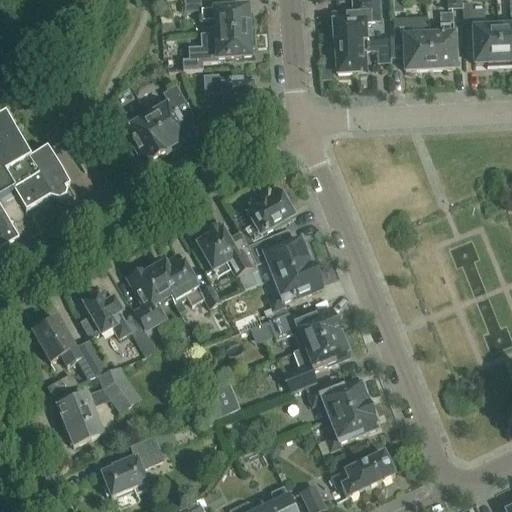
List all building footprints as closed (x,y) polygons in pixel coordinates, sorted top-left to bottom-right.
[(366,29),(370,28),(370,24),(380,23),(380,21),(378,0),(353,0),(352,0),(353,18),(353,19),(332,20),(332,23),(333,46),(335,46),(367,44),(366,29)] [(446,0),(447,12),(462,12),(462,7),(461,0),(446,0)] [(498,30),(500,70),(511,69),(511,66),(511,0),(509,0),(511,30),(498,30)] [(253,35),(252,18),(247,19),(247,10),(209,13),(208,1),(184,2),(185,14),(201,13),(201,24),(214,23),(215,37),(253,35)] [(487,71),(500,70),(498,30),(485,31),(484,13),(473,13),(472,6),(462,7),(462,12),(463,27),(473,26),(475,68),(487,67),(487,71)] [(440,39),(428,40),(430,74),(455,73),(452,17),(439,17),(440,29),(439,29),(440,39)] [(403,42),(404,75),(430,74),(428,40),(428,25),(397,27),(398,42),(403,42)] [(182,63),(183,75),(203,74),(203,67),(218,66),(217,62),(250,60),(250,52),(254,52),(253,35),(215,37),(200,38),(201,50),(188,51),(189,63),(182,63)] [(389,43),(367,44),(335,46),(336,78),(363,76),(362,59),(377,59),(378,71),(391,71),(389,43)] [(218,80),(204,81),(205,98),(222,97),(224,115),(240,114),(240,112),(242,111),(242,110),(248,109),(248,106),(254,105),(255,104),(257,102),(256,91),(252,91),(251,82),(218,85),(218,80)] [(148,119),(170,156),(182,149),(180,147),(191,141),(183,127),(194,121),(176,90),(162,97),(168,107),(148,119)] [(0,254),(19,243),(8,225),(14,222),(17,213),(22,210),(26,215),(49,202),(73,208),(75,200),(47,151),(30,161),(5,118),(0,120),(0,254)] [(147,169),(170,156),(148,119),(132,128),(126,118),(117,124),(124,137),(127,136),(147,169)] [(248,250),(249,251),(259,248),(257,244),(265,239),(263,236),(265,235),(266,236),(275,230),(293,219),(280,196),(278,195),(277,195),(268,201),(267,200),(265,202),(264,201),(245,212),(254,229),(246,233),(239,236),(242,243),(243,242),(248,250)] [(243,242),(242,243),(231,249),(218,228),(202,237),(206,242),(197,247),(213,275),(228,266),(237,281),(256,270),(249,251),(248,250),(243,242)] [(260,249),(273,282),(312,266),(307,253),(304,254),(300,244),(275,254),(271,244),(260,249)] [(169,300),(180,317),(186,314),(181,306),(186,303),(184,300),(186,299),(192,310),(204,303),(210,313),(220,307),(210,290),(200,296),(179,261),(166,269),(165,267),(155,273),(171,299),(169,300)] [(268,304),(273,315),(285,311),(283,306),(322,290),(312,266),(273,282),(280,300),(268,304)] [(156,307),(169,300),(171,299),(155,273),(147,277),(144,272),(128,282),(144,310),(134,316),(145,335),(166,323),(156,307)] [(84,307),(101,338),(113,332),(119,343),(131,336),(119,316),(122,315),(114,302),(110,304),(104,295),(84,307)] [(300,337),(305,351),(340,337),(331,313),(293,328),(289,318),(269,326),(276,344),(295,337),(295,339),(300,337)] [(36,335),(32,337),(50,367),(62,361),(67,371),(80,363),(84,361),(95,382),(98,380),(107,376),(89,344),(74,352),(57,323),(46,329),(44,326),(34,332),(36,335)] [(133,343),(144,361),(155,354),(145,337),(133,343)] [(311,376),(349,361),(345,351),(346,351),(340,337),(305,351),(311,365),(306,367),(308,370),(289,377),(296,395),(316,387),(311,376)] [(56,410),(73,451),(102,439),(90,407),(108,400),(120,418),(138,404),(123,384),(118,372),(107,376),(98,380),(104,394),(87,401),(86,398),(56,410)] [(362,394),(358,383),(320,398),(318,394),(307,399),(312,411),(322,406),(329,423),(369,407),(363,393),(362,394)] [(226,387),(205,395),(216,421),(237,413),(226,387)] [(341,452),(339,447),(378,432),(374,422),(375,421),(369,407),(329,423),(336,440),(326,444),(331,456),(341,452)] [(112,473),(101,478),(106,491),(103,492),(107,501),(109,500),(111,502),(133,494),(135,500),(149,494),(141,474),(163,465),(153,442),(130,451),(135,462),(112,471),(112,473)] [(357,467),(357,469),(331,482),(336,493),(342,490),(348,502),(395,479),(392,474),(395,472),(390,461),(387,462),(384,456),(368,464),(367,462),(357,467)] [(268,492),(275,505),(260,511),(254,511),(252,507),(246,505),(232,511),(294,511),(288,499),(281,485),(268,492)] [(301,496),(308,511),(324,511),(314,490),(301,496)]
